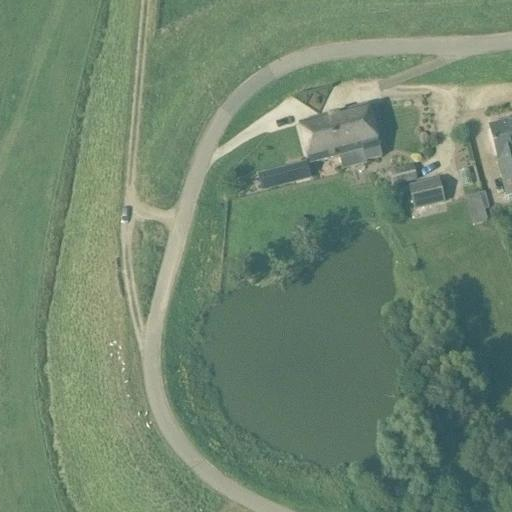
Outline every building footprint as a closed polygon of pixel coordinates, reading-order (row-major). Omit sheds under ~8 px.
[(369,107),(339,115),(345,138),(335,140),(340,158),(363,152),(366,163),(383,159),(369,107)] [(345,138),(339,115),(299,126),(310,166),(340,158),(335,140),(345,138)] [(511,122),(490,129),(509,199),(511,197),(511,122)] [(415,182),(412,169),(392,174),(396,187),(415,182)] [(263,191),(290,184),(287,171),(260,178),(263,191)] [(447,204),(440,181),(409,190),(416,213),(447,204)] [(488,222),(479,194),(467,198),(475,226),(488,222)]
